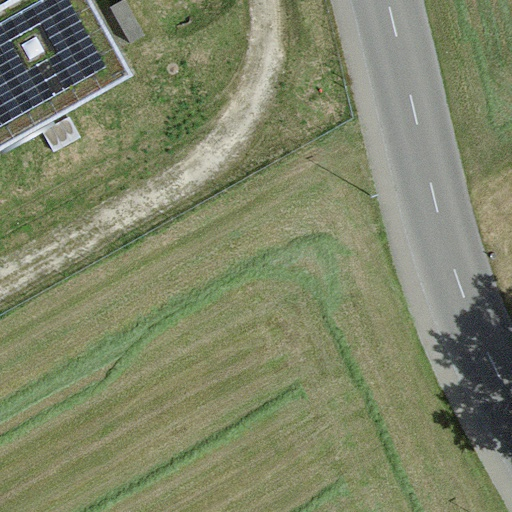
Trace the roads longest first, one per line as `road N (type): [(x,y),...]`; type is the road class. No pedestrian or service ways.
road 1 (unclassified): [(511,400),(462,309),(383,0)]
road 2 (track): [(0,276),(201,164),(241,122),(263,73),(270,0)]
